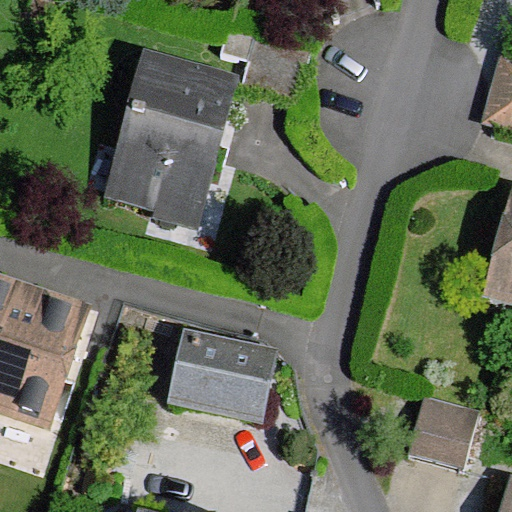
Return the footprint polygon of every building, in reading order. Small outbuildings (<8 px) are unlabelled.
[(251,67),(258,40),(231,32),(224,59),(251,67)] [(316,55),(258,40),(251,67),(243,96),(300,113),(316,55)] [(151,68),(115,197),(196,222),(232,90),(151,68)] [(511,131),(511,70),(505,69),(490,126),(511,131)] [(511,231),(495,293),(511,298),(511,231)] [(0,409),(48,425),(82,321),(0,294),(0,409)] [(268,365),(195,349),(182,408),(255,424),(268,365)] [(428,403),(411,460),(465,476),(482,418),(428,403)]
